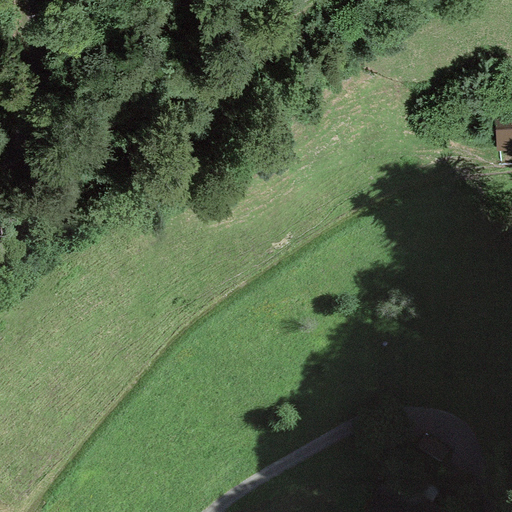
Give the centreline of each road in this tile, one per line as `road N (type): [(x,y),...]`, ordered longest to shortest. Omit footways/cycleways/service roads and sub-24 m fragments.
road 1 (residential): [(214,511),(350,426),(403,414),(447,424),(462,436),(491,511)]
road 2 (track): [(25,142),(116,117),(168,92),(304,0)]
